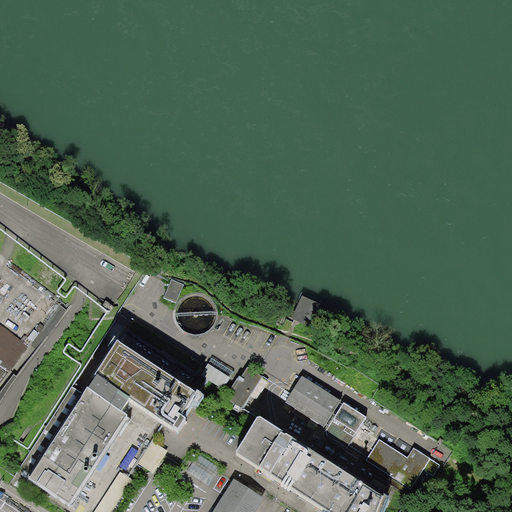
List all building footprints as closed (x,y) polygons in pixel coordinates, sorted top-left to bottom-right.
[(27,280),(0,260),(0,389),(59,305),(52,300),(27,280)] [(66,283),(41,263),(27,280),(52,300),(66,283)] [(183,283),(171,278),(163,296),(175,302),(183,283)] [(323,302),(300,291),(290,317),(309,327),(323,302)] [(212,299),(207,295),(200,293),(194,294),(187,296),(182,301),(179,306),(178,313),(179,320),(182,325),(187,330),(193,333),(199,333),(206,332),(211,328),(215,323),(218,317),(218,311),(216,304),(212,299)] [(114,306),(105,300),(102,305),(110,311),(114,306)] [(203,392),(110,328),(89,362),(181,426),(203,392)] [(227,340),(221,336),(211,353),(216,357),(227,340)] [(232,371),(210,358),(200,375),(222,388),(232,371)] [(135,395),(89,362),(15,478),(67,510),(135,395)] [(246,364),(225,397),(242,408),(250,396),(251,394),(263,377),(260,375),(261,373),(246,364)] [(340,396),(301,372),(286,398),(323,422),(340,396)] [(268,382),(263,379),(250,396),(257,400),(268,382)] [(366,415),(343,398),(334,419),(357,429),(366,415)] [(455,418),(448,413),(438,427),(445,432),(455,418)] [(373,511),(379,497),(249,417),(227,451),(320,511),(373,511)] [(345,453),(358,433),(334,419),(330,417),(318,436),(345,453)] [(167,450),(150,439),(136,462),(153,475),(167,450)] [(407,460),(378,441),(363,465),(411,494),(424,471),(429,461),(413,451),(407,460)] [(361,455),(351,448),(346,456),(357,462),(361,455)] [(227,469),(195,449),(181,471),(211,491),(227,469)] [(440,464),(432,458),(424,471),(433,476),(440,464)] [(111,511),(132,479),(116,469),(89,511),(111,511)] [(251,511),(260,498),(229,478),(207,511),(251,511)]
